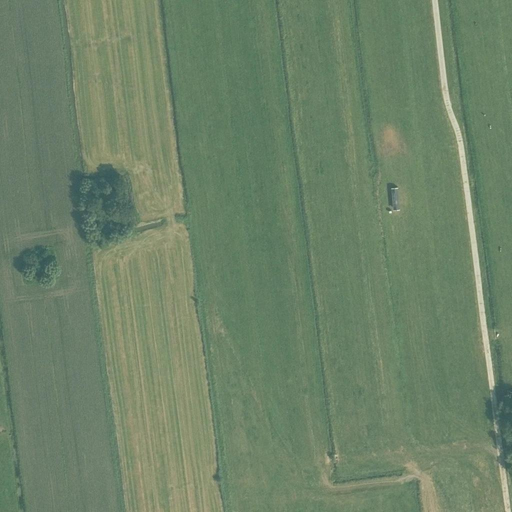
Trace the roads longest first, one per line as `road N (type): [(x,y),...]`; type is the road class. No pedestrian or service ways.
road 1 (track): [(435,0),(450,114),(461,139),(507,511)]
road 2 (track): [(342,498),(360,456),(499,444)]
